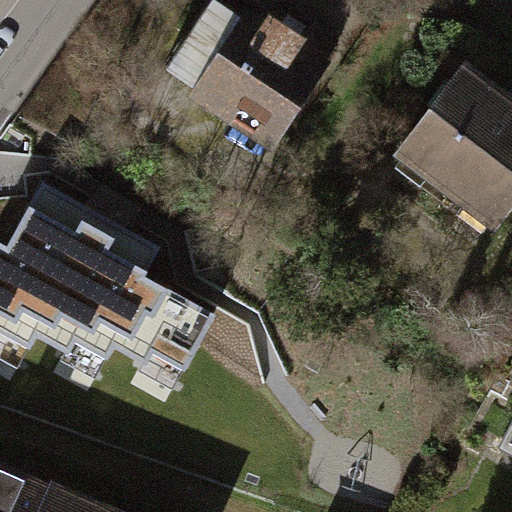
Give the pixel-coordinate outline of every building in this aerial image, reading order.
[(334,78),(226,2),(171,78),(279,155),(334,78)] [(511,228),(511,90),(473,60),(401,152),(507,235),(511,228)] [(160,248),(44,183),(8,247),(0,242),(0,328),(31,345),(38,332),(69,349),(75,338),(109,357),(116,344),(144,359),(151,346),(186,366),(216,313),(146,273),(160,248)] [(511,431),(502,452),(511,457),(511,431)] [(110,511),(0,462),(0,511),(110,511)]
